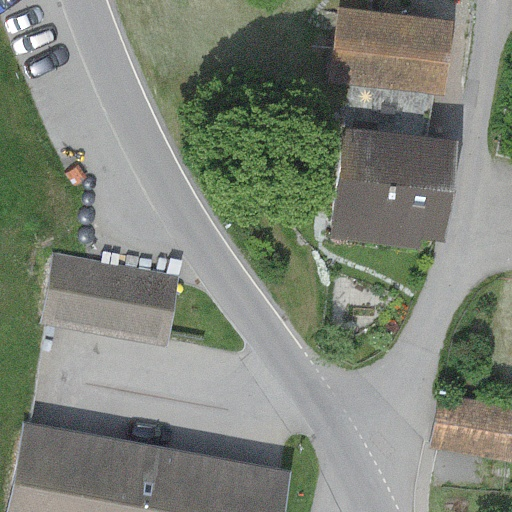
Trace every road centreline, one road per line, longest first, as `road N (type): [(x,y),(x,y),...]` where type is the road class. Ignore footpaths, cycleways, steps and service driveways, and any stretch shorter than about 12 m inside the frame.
road 1 (tertiary): [(336,432),(193,232),(129,107),(90,0)]
road 2 (residential): [(336,432),(393,392),(462,255),(495,0)]
